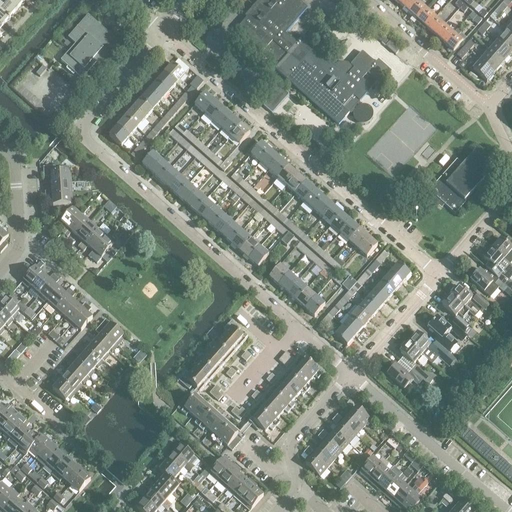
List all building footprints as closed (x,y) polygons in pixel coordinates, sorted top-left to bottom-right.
[(4,0),(1,0),(0,2),(0,10),(10,19),(17,10),(4,0)] [(21,0),(4,0),(17,10),(24,2),(21,0)] [(334,67),(322,56),(306,42),(303,39),(298,46),(286,35),(308,10),(298,2),(300,0),(261,0),(245,18),(247,19),(237,30),(244,36),(263,53),(265,52),(276,62),(279,65),(275,70),(288,81),(289,81),(295,87),(339,126),(349,114),(353,114),(353,115),(353,117),(353,119),(354,121),(355,123),(356,124),(358,125),(361,126),(363,126),(366,126),(367,125),(369,124),(371,122),(372,120),(373,117),(373,115),(373,114),(372,111),(370,109),(369,108),(367,107),(365,106),(363,106),(361,106),(360,102),(376,83),(380,87),(392,73),(378,61),(376,64),(363,53),(351,66),(348,64),(345,63),(341,63),(338,64),(334,67)] [(414,0),(403,0),(399,5),(408,13),(417,3),(414,0)] [(459,10),(463,5),(459,1),(455,6),(459,10)] [(417,3),(408,13),(417,21),(426,10),(417,3)] [(503,13),(507,8),(502,4),(498,9),(503,13)] [(464,13),(468,9),(463,5),(459,10),(464,13)] [(503,13),(498,9),(494,13),(499,18),(503,13)] [(0,10),(0,24),(3,27),(10,19),(0,10)] [(426,10),(417,21),(426,29),(435,18),(426,10)] [(483,10),(479,15),(484,19),(488,14),(483,10)] [(482,21),(477,17),(472,13),(469,17),(473,21),(478,26),(482,21)] [(104,70),(124,47),(112,37),(111,39),(99,28),(100,26),(88,16),(68,38),(75,45),(61,61),(68,67),(67,69),(74,75),(75,73),(82,80),(97,63),(104,70)] [(435,18),(426,29),(435,37),(444,27),(435,18)] [(444,27),(435,37),(444,45),(453,34),(448,30),(452,26),(448,22),(444,27)] [(486,32),(490,27),(486,23),(481,28),(486,32)] [(486,32),(481,28),(477,32),(482,36),(486,32)] [(457,30),(453,34),(444,45),(453,53),(462,43),(457,38),(461,34),(457,30)] [(511,38),(507,33),(499,43),(511,54),(511,38)] [(381,43),(385,47),(395,55),(399,51),(389,42),(385,39),(381,43)] [(465,46),(470,50),(474,46),(469,41),(465,46)] [(511,54),(499,43),(490,52),(504,64),(511,55),(511,54)] [(456,56),(461,60),(470,50),(465,46),(456,56)] [(484,54),(487,56),(482,61),(496,74),(504,64),(490,52),(487,50),(484,54)] [(482,61),(474,71),(487,83),(496,74),(482,61)] [(172,65),(164,75),(179,87),(182,83),(180,81),(184,76),(172,65)] [(40,78),(47,70),(43,67),(36,74),(40,78)] [(179,87),(164,75),(156,83),(168,94),(173,88),(176,91),(179,87)] [(168,94),(156,83),(149,92),(163,105),(166,101),(164,99),(168,94)] [(194,84),(186,94),(190,97),(198,88),(194,84)] [(289,95),(280,87),(263,106),(272,114),(289,95)] [(163,105),(149,92),(141,101),(153,112),(157,106),(160,108),(163,105)] [(190,97),(186,94),(178,103),(182,106),(190,97)] [(195,106),(204,115),(214,102),(205,94),(195,106)] [(153,112),(141,101),(133,110),(145,121),(153,112)] [(223,110),(214,102),(204,115),(213,122),(223,110)] [(178,103),(170,111),(170,112),(174,115),(182,106),(178,103)] [(168,112),(169,113),(162,120),(167,124),(174,115),(170,112),(170,111),(167,108),(165,110),(168,112)] [(145,121),(133,110),(125,119),(137,129),(145,121)] [(232,118),(223,110),(213,122),(221,130),(232,118)] [(241,126),(232,118),(221,130),(230,138),(241,126)] [(137,129),(125,119),(117,128),(129,138),(132,140),(135,136),(133,134),(137,129)] [(167,124),(162,120),(161,119),(156,125),(157,126),(155,129),(159,133),(167,124)] [(202,153),(205,148),(178,124),(175,129),(202,153)] [(250,134),(241,126),(230,138),(239,146),(250,134)] [(129,138),(117,128),(109,137),(121,148),(126,142),(128,144),(131,141),(128,139),(129,138)] [(159,133),(155,129),(147,138),(151,142),(159,133)] [(249,206),(253,202),(173,131),(169,135),(249,206)] [(143,140),(144,141),(140,145),(135,140),(133,142),(139,147),(143,151),(151,142),(147,138),(145,136),(142,138),(143,139),(143,140)] [(271,152),(262,144),(251,156),(260,164),(271,152)] [(139,147),(131,156),(135,159),(135,160),(143,151),(139,147)] [(211,160),(214,156),(205,148),(202,153),(211,160)] [(280,160),(271,152),(260,164),(269,172),(280,160)] [(142,166),(151,174),(164,159),(161,156),(159,159),(153,154),(142,166)] [(465,202),(494,170),(475,154),(464,167),(457,161),(430,192),(456,216),(466,203),(465,202)] [(164,159),(151,174),(160,182),(171,170),(166,166),(171,160),(167,156),(164,159)] [(211,160),(219,168),(224,173),(232,163),(228,159),(223,164),(214,156),(211,160)] [(288,168),(280,160),(269,172),(278,180),(288,168)] [(52,176),(52,184),(72,183),(71,167),(60,168),(60,172),(56,173),(55,166),(43,167),(44,177),(52,176)] [(297,176),(288,168),(278,180),(287,188),(297,176)] [(171,170),(160,182),(169,190),(180,178),(171,170)] [(244,182),(235,174),(231,178),(240,187),(244,182)] [(306,184),(297,176),(287,188),(295,196),(306,184)] [(180,178),(169,190),(178,197),(189,185),(180,178)] [(253,190),(244,182),(240,187),(249,194),(253,190)] [(72,183),(52,184),(53,191),(45,191),(45,195),(72,193),(72,183)] [(315,192),(306,184),(295,196),(304,203),(302,205),(302,206),(315,192)] [(189,185),(178,197),(187,205),(197,193),(200,191),(195,187),(193,190),(189,185)] [(262,198),(253,190),(249,194),(258,202),(262,198)] [(324,199),(315,192),(302,206),(306,209),(308,207),(313,211),(324,199)] [(72,193),(45,195),(46,199),(53,198),(54,206),(73,205),(72,193)] [(197,193),(187,205),(196,213),(206,201),(197,193)] [(233,196),(230,200),(234,204),(238,200),(233,196)] [(271,206),(262,198),(258,202),(267,210),(271,206)] [(333,207),(324,199),(313,211),(322,219),(319,222),(333,207)] [(206,201),(196,213),(205,221),(215,209),(206,201)] [(276,230),(280,225),(253,202),(249,206),(276,230)] [(280,214),(271,206),(267,210),(276,218),(280,214)] [(215,209),(205,221),(213,229),(224,217),(219,212),(220,211),(217,207),(215,209)] [(342,215),(333,207),(319,222),(323,226),(326,223),(331,227),(342,215)] [(62,233),(65,235),(83,215),(74,208),(61,222),(67,227),(62,233)] [(288,222),(280,214),(276,218),(285,226),(288,222)] [(83,215),(65,235),(68,238),(72,232),(78,237),(91,222),(83,215)] [(350,223),(342,215),(331,227),(340,235),(336,238),(336,239),(350,223)] [(224,217),(213,229),(222,237),(233,225),(224,217)] [(91,222),(78,237),(83,242),(78,247),(81,250),(99,230),(91,222)] [(297,229),(288,222),(285,226),(294,234),(297,229)] [(359,231),(350,223),(336,239),(340,242),(343,238),(349,243),(359,231)] [(233,225),(222,237),(231,244),(242,232),(233,225)] [(289,234),(280,225),(276,230),(285,238),(289,234)] [(306,237),(297,229),(294,234),(302,241),(306,237)] [(9,238),(0,231),(0,230),(0,253),(1,254),(8,247),(4,243),(9,238)] [(99,230),(81,250),(84,252),(88,247),(94,251),(107,237),(99,230)] [(368,239),(359,231),(349,243),(358,251),(368,239)] [(242,232),(231,244),(240,252),(251,240),(242,232)] [(285,238),(281,242),(287,247),(294,239),(289,234),(285,238)] [(107,237),(94,251),(90,256),(92,258),(91,259),(97,264),(115,244),(107,237)] [(315,245),(306,237),(302,241),(311,249),(315,245)] [(377,247),(368,239),(358,251),(367,259),(377,247)] [(251,240),(240,252),(249,260),(259,248),(251,240)] [(511,250),(501,240),(492,250),(510,265),(511,263),(511,259),(508,256),(511,251),(511,250)] [(309,251),(300,244),(296,248),(305,256),(309,251)] [(324,253),(315,245),(311,249),(320,257),(324,253)] [(259,248),(249,260),(258,268),(269,256),(259,248)] [(510,265),(492,250),(489,254),(487,252),(482,257),(485,258),(484,259),(496,270),(500,265),(506,270),(510,265)] [(318,259),(309,251),(305,256),(314,264),(318,259)] [(384,252),(376,261),(381,266),(389,256),(384,252)] [(333,261),(324,253),(320,257),(329,265),(333,261)] [(327,267),(318,259),(314,264),(323,272),(327,267)] [(342,269),(333,261),(329,265),(338,273),(342,269)] [(376,261),(368,270),(373,274),(381,266),(376,261)] [(35,268),(22,283),(28,289),(30,287),(32,289),(43,275),(38,271),(43,266),(39,264),(35,268)] [(398,265),(390,274),(402,285),(411,276),(398,265)] [(270,279),(279,287),(290,274),(280,266),(270,279)] [(336,275),(327,267),(323,272),(332,279),(336,275)] [(351,277),(342,269),(338,273),(347,281),(350,278),(351,277)] [(373,274),(368,270),(360,279),(365,283),(373,274)] [(494,275),(498,280),(507,288),(511,291),(511,281),(511,282),(507,278),(498,271),(494,275)] [(484,294),(493,284),(479,272),(470,282),(484,294)] [(299,282),(290,274),(279,287),(288,294),(299,282)] [(402,285),(390,274),(382,283),(395,294),(402,285)] [(43,275),(32,289),(34,291),(32,292),(38,298),(55,278),(52,275),(48,280),(43,275)] [(345,283),(338,277),(336,275),(332,279),(341,287),(342,286),(345,283)] [(55,278),(38,298),(44,303),(46,301),(48,303),(60,290),(55,285),(59,281),(55,278)] [(360,279),(356,284),(350,278),(347,281),(346,282),(357,292),(365,283),(360,279)] [(507,288),(498,280),(494,284),(503,292),(507,288)] [(299,282),(288,294),(297,302),(307,290),(299,282)] [(357,292),(346,282),(345,283),(342,286),(349,292),(345,297),(349,301),(357,292)] [(382,283),(375,292),(387,303),(395,294),(382,283)] [(458,288),(457,289),(454,289),(451,292),(452,295),(450,297),(468,313),(474,318),(480,312),(470,302),(472,300),(458,288)] [(60,290),(48,303),(50,305),(49,307),(55,312),(72,292),(69,290),(65,294),(60,290)] [(308,290),(307,290),(297,302),(306,310),(317,298),(308,290)] [(72,292),(55,312),(60,317),(62,315),(64,317),(76,304),(71,299),(75,295),(72,292)] [(375,292),(367,301),(379,312),(387,303),(375,292)] [(485,311),(489,306),(478,296),(473,301),(485,311)] [(345,297),(337,306),(341,310),(349,301),(345,297)] [(468,313),(450,297),(442,306),(456,318),(458,315),(463,319),(468,313)] [(306,310),(307,311),(315,318),(325,306),(317,298),(306,310)] [(19,310),(7,300),(6,299),(1,304),(0,303),(0,308),(14,321),(19,315),(16,313),(19,310)] [(367,301),(359,310),(371,320),(379,312),(367,301)] [(19,309),(32,319),(35,315),(23,304),(19,309)] [(76,304),(64,317),(67,319),(65,321),(71,326),(88,307),(85,304),(81,308),(76,304)] [(337,306),(329,315),(333,319),(341,310),(337,306)] [(88,307),(71,326),(77,331),(78,330),(81,332),(93,319),(87,314),(91,309),(88,307)] [(353,311),(356,313),(351,319),(363,329),(371,320),(359,310),(356,307),(353,311)] [(14,321),(0,308),(0,323),(4,327),(6,325),(8,327),(14,321)] [(329,315),(321,324),(325,328),(333,319),(329,315)] [(437,318),(433,323),(431,322),(428,325),(429,328),(428,328),(438,336),(434,341),(439,345),(435,350),(449,363),(454,358),(449,354),(458,344),(447,334),(450,330),(437,318)] [(351,319),(343,327),(356,338),(363,329),(351,319)] [(467,337),(464,334),(468,329),(457,319),(453,324),(456,327),(452,332),(463,342),(467,337)] [(186,373),(179,381),(189,391),(192,387),(199,393),(248,339),(238,330),(237,327),(232,321),(224,330),(227,333),(219,341),(216,339),(209,347),(212,350),(204,359),(201,356),(194,364),(197,367),(189,376),(186,373)] [(124,337),(114,328),(110,325),(106,330),(101,326),(98,329),(118,347),(123,341),(121,339),(124,337)] [(348,347),(356,338),(343,327),(335,337),(348,347)] [(118,347),(98,329),(96,333),(100,337),(96,342),(109,353),(111,351),(113,353),(118,347)] [(417,334),(408,344),(428,361),(434,355),(428,349),(430,346),(417,334)] [(53,341),(59,346),(63,341),(57,336),(53,341)] [(109,353),(96,342),(91,347),(87,343),(84,346),(104,363),(109,357),(107,355),(109,353)] [(428,361),(408,344),(400,353),(413,365),(416,362),(423,367),(428,361)] [(104,363),(84,346),(81,349),(86,353),(82,358),(95,370),(97,367),(98,369),(104,363)] [(251,357),(246,352),(241,358),(246,362),(251,357)] [(286,368),(294,359),(286,352),(279,361),(286,368)] [(95,370),(82,358),(77,363),(73,359),(70,362),(89,379),(94,373),(93,372),(95,370)] [(306,358),(249,423),(261,434),(263,432),(265,434),(269,429),(272,432),(280,423),(277,420),(285,412),(288,414),(295,406),(292,404),(300,395),(303,397),(310,389),(307,386),(315,378),(318,380),(322,376),(317,371),(319,369),(306,358)] [(89,379),(70,362),(67,365),(72,369),(67,374),(80,386),(82,384),(84,385),(89,379)] [(417,386),(422,381),(411,371),(407,376),(396,366),(388,376),(404,390),(412,381),(417,386)] [(415,366),(411,371),(422,381),(429,387),(433,382),(415,366)] [(236,374),(231,369),(226,375),(231,379),(236,374)] [(80,386),(67,374),(63,379),(58,375),(55,378),(75,396),(80,390),(79,388),(80,386)] [(271,385),(276,379),(272,375),(266,381),(271,385)] [(75,396),(55,378),(53,381),(57,385),(53,391),(66,402),(68,400),(70,401),(75,396)] [(209,394),(218,402),(222,397),(218,393),(221,391),(216,386),(209,394)] [(244,438),(197,396),(193,392),(177,409),(186,417),(188,414),(197,421),(194,425),(202,432),(205,429),(214,436),(211,440),(220,447),(223,444),(232,452),(244,438)] [(251,398),(256,402),(261,396),(257,392),(251,398)] [(0,407),(0,418),(10,407),(7,405),(3,410),(0,407)] [(10,407),(0,418),(0,431),(2,433),(14,420),(9,415),(13,410),(10,407)] [(235,408),(231,413),(240,421),(247,413),(242,409),(239,412),(235,408)] [(357,408),(349,417),(363,429),(371,421),(357,408)] [(363,429),(349,417),(342,425),(356,437),(363,429)] [(14,420),(2,433),(4,435),(3,437),(9,442),(26,422),(23,419),(19,424),(14,420)] [(26,422),(9,442),(15,447),(16,445),(18,447),(30,434),(25,429),(29,425),(26,422)] [(511,467),(463,424),(456,433),(511,482),(511,467)] [(356,437),(342,425),(335,433),(349,445),(356,437)] [(349,445),(335,433),(328,441),(342,454),(349,445)] [(30,434),(18,447),(21,449),(19,451),(25,457),(30,451),(41,438),(42,436),(40,434),(35,439),(30,434)] [(30,451),(38,458),(51,443),(45,438),(44,439),(41,438),(30,451)] [(342,454),(328,441),(320,449),(334,462),(342,454)] [(51,443),(38,458),(46,465),(58,452),(55,450),(57,448),(51,443)] [(177,447),(172,453),(192,471),(195,468),(189,464),(194,458),(181,447),(179,449),(177,447)] [(334,462),(320,449),(313,457),(327,470),(334,462)] [(58,452),(46,465),(54,472),(67,457),(61,452),(60,454),(58,452)] [(192,471),(172,453),(167,459),(169,461),(167,463),(180,475),(184,469),(190,474),(192,471)] [(373,459),(361,472),(370,479),(387,459),(388,459),(385,456),(378,463),(373,459)] [(67,457),(54,472),(62,480),(74,467),(71,464),(73,463),(67,457)] [(327,470),(313,457),(306,466),(320,478),(327,470)] [(387,459),(370,479),(378,486),(390,473),(385,469),(391,462),(387,459)] [(222,460),(211,473),(209,476),(217,483),(231,468),(222,460)] [(180,475),(167,463),(165,465),(163,464),(158,470),(178,488),(179,487),(178,487),(180,485),(175,480),(180,475)] [(76,468),(74,467),(62,480),(70,487),(83,472),(77,467),(76,468)] [(231,468),(217,483),(226,490),(239,475),(231,468)] [(184,493),(178,488),(158,470),(157,470),(163,475),(158,481),(160,482),(158,485),(171,496),(176,491),(182,495),(184,493)] [(390,473),(378,486),(386,494),(405,472),(402,470),(395,478),(390,473)] [(83,472),(70,487),(79,494),(90,481),(87,479),(89,477),(83,472)] [(405,472),(386,494),(394,501),(406,488),(401,483),(408,475),(405,472)] [(420,477),(414,484),(424,494),(438,480),(431,474),(424,481),(420,477)] [(239,475),(226,490),(234,498),(247,483),(239,475)] [(247,483),(234,498),(242,505),(255,490),(257,487),(249,480),(247,483)] [(0,500),(10,490),(2,483),(0,484),(0,500)] [(171,496),(158,485),(156,487),(154,485),(149,491),(170,509),(172,506),(167,501),(171,496)] [(406,488),(394,501),(403,508),(418,490),(415,487),(411,492),(406,488)] [(10,490),(0,500),(0,511),(4,511),(15,500),(19,496),(11,489),(10,490)] [(255,490),(242,505),(249,511),(250,511),(264,497),(255,490)] [(418,490),(403,508),(406,511),(414,511),(423,502),(417,498),(421,493),(418,490)] [(172,511),(170,509),(149,491),(144,497),(146,499),(144,501),(156,511),(157,511),(162,507),(167,511),(172,511)] [(457,507),(453,503),(452,501),(446,495),(442,499),(450,506),(456,511),(473,511),(462,502),(457,507)] [(15,500),(4,511),(18,511),(24,507),(15,500)] [(156,511),(144,501),(142,503),(140,501),(134,507),(139,511),(156,511)] [(24,507),(18,511),(33,511),(35,510),(27,503),(24,507)]
